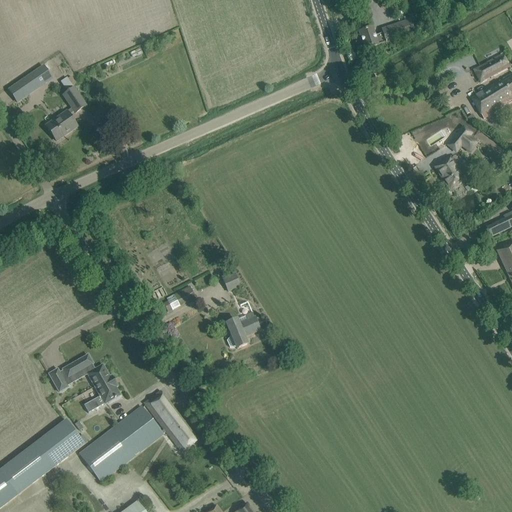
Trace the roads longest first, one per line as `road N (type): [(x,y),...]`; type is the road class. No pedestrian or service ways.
road 1 (unclassified): [(275,511),(161,362),(53,197)]
road 2 (unclassified): [(511,347),(338,71)]
road 3 (unclassified): [(53,197),(338,71)]
